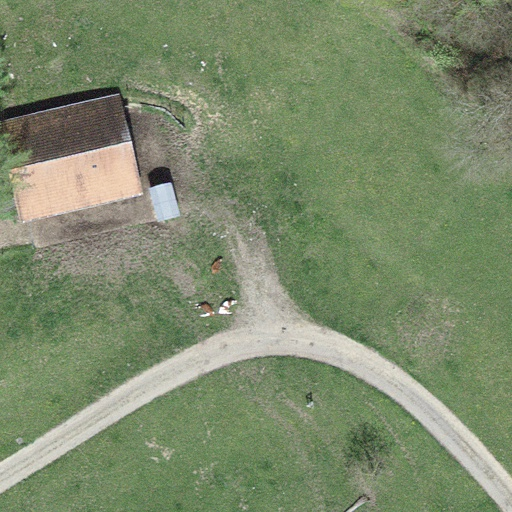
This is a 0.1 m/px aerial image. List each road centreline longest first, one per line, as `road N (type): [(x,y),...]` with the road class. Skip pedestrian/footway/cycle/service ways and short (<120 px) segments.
road 1 (track): [(0,477),(185,362),(261,333),(335,347),(396,382),(511,499)]
road 2 (track): [(261,333),(248,253),(177,194)]
